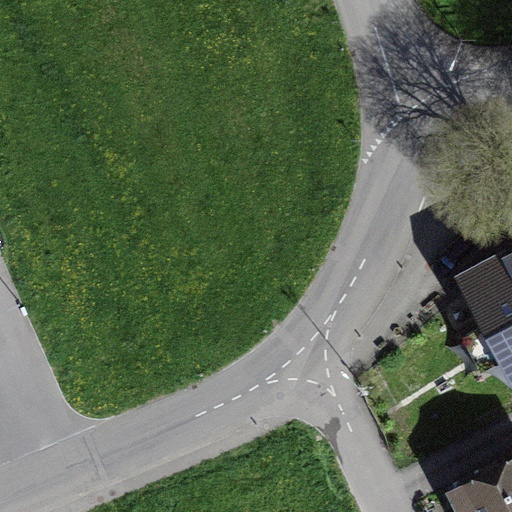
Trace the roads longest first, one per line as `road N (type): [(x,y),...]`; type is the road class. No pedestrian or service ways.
road 1 (tertiary): [(0,499),(251,392),(299,362)]
road 2 (tertiary): [(299,362),(347,299),(415,152)]
road 3 (residential): [(299,362),(336,403),(392,511)]
road 4 (tertiary): [(415,152),(376,0)]
